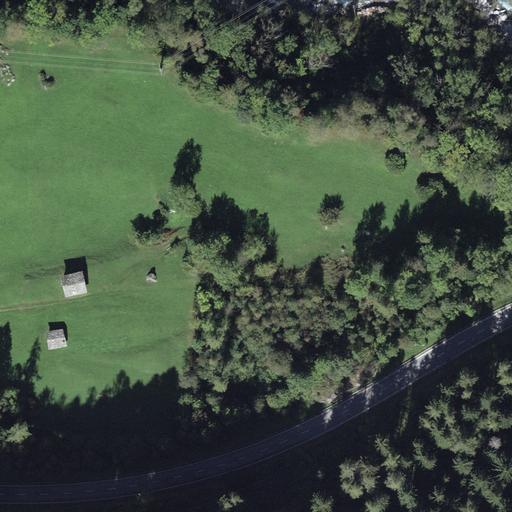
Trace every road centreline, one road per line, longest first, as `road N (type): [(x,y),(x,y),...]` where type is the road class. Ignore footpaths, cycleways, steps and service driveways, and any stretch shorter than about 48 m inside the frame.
road 1 (primary): [(0,494),(132,486),(251,455),(324,423),(511,316)]
road 2 (track): [(0,309),(98,295),(190,229)]
